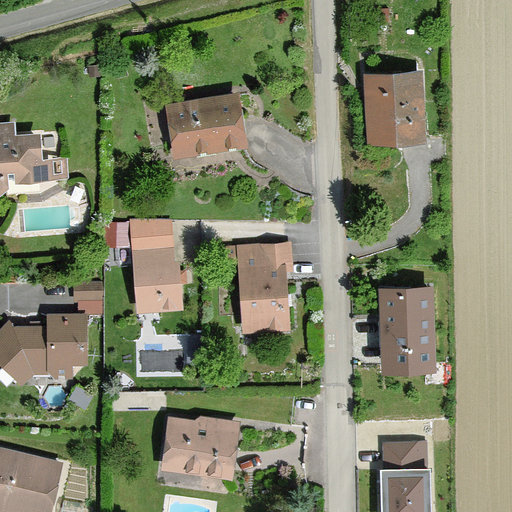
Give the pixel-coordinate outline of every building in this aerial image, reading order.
[(417,72),(368,75),(372,142),(421,139),(417,72)] [(232,96),(168,104),(172,138),(189,135),(191,148),(238,142),(232,96)] [(3,178),(38,177),(38,138),(0,139),(0,186),(4,183),(3,178)] [(124,240),(123,224),(108,224),(108,240),(124,240)] [(154,240),(133,242),(136,298),(155,298),(154,301),(175,301),(172,265),(169,261),(167,242),(153,244),(154,240)] [(263,317),(263,322),(286,322),(282,263),(261,264),(259,261),(243,262),(245,317),(263,317)] [(431,365),(428,289),(383,291),(386,366),(431,365)] [(7,323),(0,329),(0,361),(16,379),(26,372),(58,372),(60,359),(74,360),(74,314),(45,314),(46,329),(18,329),(14,332),(7,323)] [(214,427),(173,421),(167,463),(229,472),(235,425),(214,422),(214,427)] [(383,511),(427,511),(426,467),(423,467),(423,442),(384,443),(385,468),(382,468),(383,511)] [(44,511),(52,473),(0,463),(0,511),(44,511)]
